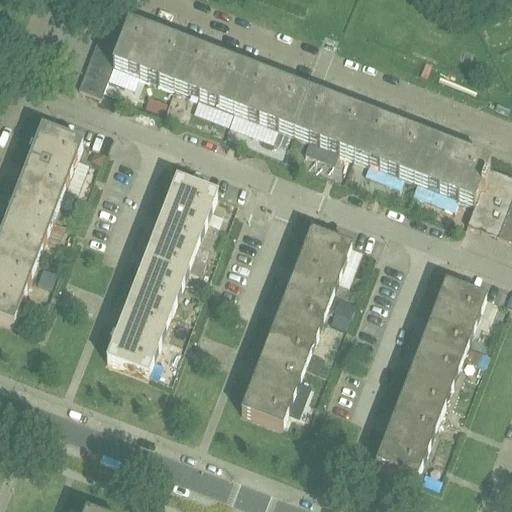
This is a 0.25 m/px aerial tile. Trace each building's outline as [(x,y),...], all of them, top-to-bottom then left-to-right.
[(127,36),(104,27),(100,38),(123,47),(127,36)] [(114,73),(173,95),(188,55),(129,32),(127,36),(123,47),(119,58),(115,69),(114,73)] [(100,38),(95,49),(119,58),(123,47),(100,38)] [(95,49),(91,60),(115,69),(119,58),(95,49)] [(249,78),(188,55),(173,95),(234,119),(249,78)] [(91,60),(87,71),(111,80),(114,73),(115,69),(91,60)] [(87,71),(83,83),(106,91),(111,80),(87,71)] [(309,101),(249,78),(234,119),(294,142),(309,101)] [(102,103),(104,96),(106,91),(83,83),(79,94),(102,103)] [(294,142),(354,165),(369,124),(309,101),(294,142)] [(430,148),(369,124),(354,165),(415,188),(430,148)] [(42,135),(23,184),(19,195),(60,211),(83,151),(42,135)] [(474,211),(488,174),(489,171),(430,148),(415,188),(474,211)] [(511,183),(488,174),(474,211),(467,230),(498,242),(502,231),(507,220),(511,209),(511,206),(511,183)] [(177,186),(154,247),(194,262),(218,202),(177,186)] [(19,195),(9,220),(0,244),(0,256),(37,271),(60,211),(19,195)] [(511,234),(511,221),(507,220),(502,231),(511,234)] [(498,242),(511,247),(511,234),(502,231),(498,242)] [(311,238),(288,298),(329,314),(352,254),(311,238)] [(154,247),(130,307),(171,323),(194,262),(154,247)] [(0,325),(14,331),(37,271),(0,256),(0,325)] [(445,290),(432,325),(422,350),(463,366),(486,305),(445,290)] [(288,298),(278,323),(264,358),(305,374),(329,314),(288,298)] [(491,312),(511,321),(511,305),(497,298),(491,312)] [(154,369),(171,323),(130,307),(107,367),(148,383),(154,369)] [(418,361),(413,374),(399,410),(440,426),(463,366),(422,350),(418,361)] [(241,419),(283,435),(305,374),(264,358),(260,369),(241,419)] [(497,381),(500,368),(479,363),(476,376),(497,381)] [(417,487),(440,426),(399,410),(376,470),(417,487)]
